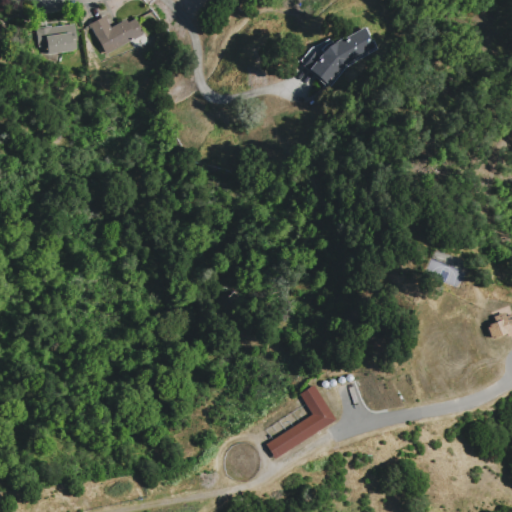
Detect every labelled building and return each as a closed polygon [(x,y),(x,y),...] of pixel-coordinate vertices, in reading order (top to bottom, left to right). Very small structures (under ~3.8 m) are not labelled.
[(132,16),(109,28),(103,15),(87,24),(103,54),(141,34),(132,16)] [(34,29),(38,55),(76,50),(72,23),(34,29)] [(317,83),(376,53),(362,27),(313,52),(314,54),(305,59),(317,83)] [(491,316),(493,322),(484,326),(489,340),(511,331),(511,314),(503,317),(502,312),(491,316)] [(263,441),(270,456),(333,423),(314,384),(297,393),(310,417),(263,441)]
